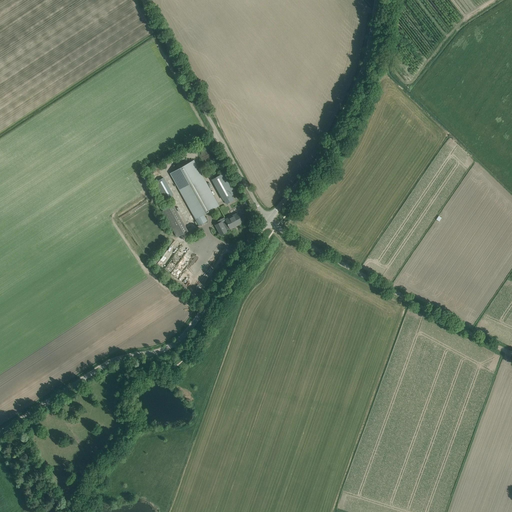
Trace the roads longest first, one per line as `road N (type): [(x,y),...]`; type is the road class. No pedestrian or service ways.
road 1 (unclassified): [(0,433),(99,367),(183,336),(268,220)]
road 2 (unclassified): [(511,354),(268,220)]
road 3 (unclassified): [(268,220),(143,0)]
road 4 (unclassified): [(268,220),(343,113),(368,53),(376,0)]
